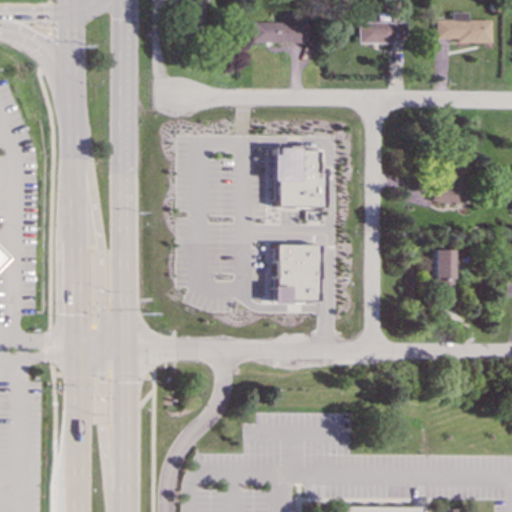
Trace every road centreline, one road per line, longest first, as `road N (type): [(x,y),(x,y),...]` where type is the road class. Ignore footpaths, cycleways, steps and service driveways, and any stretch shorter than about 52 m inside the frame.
road 1 (residential): [(511,352),(122,356)]
road 2 (secondary): [(122,356),(124,0)]
road 3 (secondary): [(69,13),(70,352)]
road 4 (residential): [(511,102),(178,97)]
road 5 (secondary): [(69,107),(95,204),(103,339),(122,356)]
road 6 (residential): [(373,102),(370,352)]
road 7 (secondary): [(111,511),(98,369),(70,352)]
road 8 (secondary): [(120,511),(122,356)]
road 9 (secondary): [(70,352),(70,488)]
